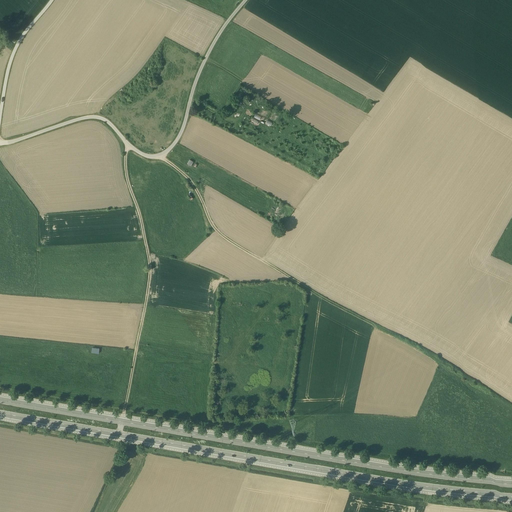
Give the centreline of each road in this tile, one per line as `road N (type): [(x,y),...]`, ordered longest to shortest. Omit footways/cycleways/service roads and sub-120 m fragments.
road 1 (primary): [(118,434),(511,494)]
road 2 (primary): [(511,481),(121,421)]
road 3 (unclassified): [(0,144),(96,117),(141,154),(159,156),(182,131),(207,55),(245,0)]
road 4 (track): [(159,156),(190,181),(222,236),(377,327)]
road 5 (track): [(128,144),(128,183),(149,277),(121,421)]
road 6 (unclassified): [(0,118),(9,61),(51,0)]
road 7 (primary): [(121,421),(0,400)]
